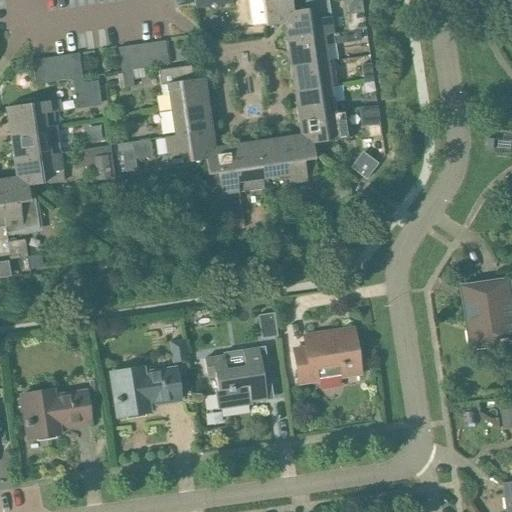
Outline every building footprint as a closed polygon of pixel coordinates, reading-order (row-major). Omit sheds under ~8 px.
[(293,11),(291,0),(254,0),(255,3),(263,2),(267,26),(284,23),(293,11)] [(334,34),(331,17),(329,0),(306,4),(307,9),(293,11),(284,23),(287,40),(324,35),(324,36),(334,34)] [(363,0),(350,0),(352,12),(365,10),(363,0)] [(363,12),(355,13),(358,31),(365,30),(363,12)] [(358,31),(355,13),(345,15),(347,32),(358,31)] [(328,61),(324,36),(324,35),(287,40),(291,66),(328,61)] [(165,41),(154,43),(157,66),(169,65),(165,41)] [(142,44),(146,68),(157,66),(154,43),(142,44)] [(142,44),(131,46),(134,70),(146,68),(142,44)] [(134,70),(131,46),(117,48),(121,73),(131,71),(131,70),(134,70)] [(72,79),(81,78),(78,54),(67,55),(71,79),(72,79)] [(56,57),(59,81),(71,79),(67,55),(56,57)] [(43,58),(47,83),(59,81),(56,57),(43,58)] [(34,84),(47,83),(43,58),(31,60),(34,84)] [(328,61),(291,66),(295,92),(332,87),(328,61)] [(373,81),(370,64),(361,65),(363,82),(373,81)] [(171,111),(208,106),(204,79),(194,80),(191,66),(159,71),(163,96),(168,96),(171,111)] [(133,87),(131,71),(121,73),(123,88),(133,87)] [(81,78),(72,79),(74,95),(72,96),(74,110),(101,106),(98,91),(84,93),(81,78)] [(336,113),(332,87),(295,92),(298,118),(336,113)] [(43,103),(6,108),(10,135),(56,128),(52,102),(43,103)] [(171,111),(175,136),(175,137),(212,132),(208,106),(171,111)] [(377,106),(369,108),(372,125),(380,124),(377,106)] [(372,125),(369,108),(359,109),(362,127),(372,125)] [(345,111),(336,113),(298,118),(301,136),(312,144),(349,139),(348,128),(345,111)] [(10,135),(13,161),(60,154),(56,128),(10,135)] [(206,160),(214,149),(212,132),(175,137),(175,136),(165,138),(168,155),(189,152),(190,162),(206,160)] [(316,175),(312,144),(301,136),(284,138),(289,176),(288,176),(290,185),(307,183),(306,176),(316,175)] [(263,179),(288,176),(289,176),(284,138),(258,142),(263,179)] [(149,140),(141,141),(144,158),(152,157),(149,140)] [(144,158),(141,141),(132,143),(132,141),(117,143),(118,152),(122,151),(122,152),(132,151),(132,152),(134,151),(135,160),(144,158)] [(258,142),(232,146),(237,183),(238,191),(264,188),(263,179),(258,142)] [(93,148),(84,150),(86,167),(94,165),(94,166),(95,166),(94,157),(104,156),(111,155),(110,146),(103,148),(93,149),(93,148)] [(237,183),(232,146),(214,149),(206,160),(208,176),(210,189),(220,187),(221,195),(238,193),(238,191),(237,183)] [(86,167),(84,150),(74,151),(77,168),(86,167)] [(135,160),(134,151),(132,152),(132,151),(122,152),(121,153),(124,173),(136,171),(135,160)] [(377,163),(362,152),(350,168),(365,179),(377,163)] [(60,154),(13,161),(15,172),(16,179),(28,187),(32,186),(43,185),(64,181),(62,171),(60,154)] [(111,155),(104,156),(94,157),(95,166),(94,166),(96,181),(110,179),(109,174),(114,173),(111,155)] [(28,187),(16,179),(0,180),(0,188),(6,227),(5,227),(6,234),(23,232),(23,231),(39,229),(35,203),(34,195),(29,196),(28,187)] [(292,209),(310,207),(309,198),(291,200),(292,209)] [(311,215),(310,207),(292,209),(293,217),(311,215)] [(223,210),(224,219),(242,217),(240,208),(223,210)] [(243,225),(242,217),(224,219),(225,228),(226,228),(243,225)] [(7,242),(8,251),(25,249),(24,240),(7,242)] [(27,257),(25,249),(8,251),(9,260),(27,257)] [(511,343),(511,288),(511,280),(464,287),(473,349),(511,343)] [(277,337),(273,313),(257,316),(261,339),(277,337)] [(317,378),(342,374),(343,379),(361,376),(354,330),(304,338),(306,350),(294,352),(299,385),(318,383),(317,378)] [(189,362),(185,340),(168,343),(172,365),(189,362)] [(223,357),(204,360),(206,375),(214,374),(217,392),(215,392),(218,411),(252,406),(252,404),(267,402),(264,381),(270,381),(265,349),(265,348),(259,349),(223,354),(223,357)] [(144,375),(143,370),(112,374),(119,418),(150,414),(149,405),(180,401),(176,371),(144,375)] [(99,396),(98,381),(89,382),(90,397),(99,396)] [(55,398),(54,392),(22,396),(29,440),(60,436),(59,428),(90,423),(86,393),(55,398)] [(511,430),(511,403),(501,405),(504,431),(511,430)]
